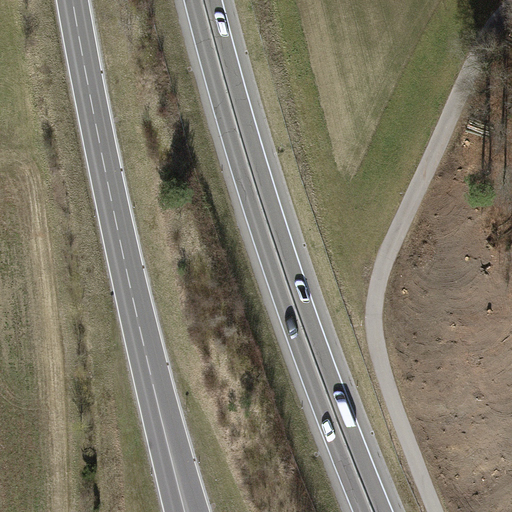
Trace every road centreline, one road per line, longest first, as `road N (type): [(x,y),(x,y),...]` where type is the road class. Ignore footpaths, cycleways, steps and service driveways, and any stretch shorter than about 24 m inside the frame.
road 1 (trunk): [(385,511),(302,292),(214,0)]
road 2 (trunk): [(195,0),(283,299),(364,511)]
road 3 (track): [(436,511),(365,324),(464,67),(511,29)]
road 4 (primary): [(187,511),(75,0)]
